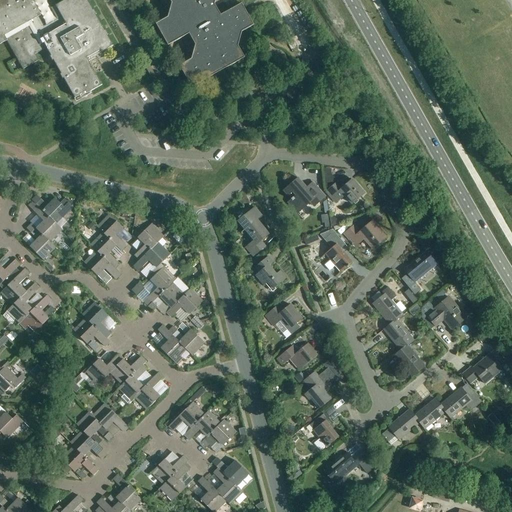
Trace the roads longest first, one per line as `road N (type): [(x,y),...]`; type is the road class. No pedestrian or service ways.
road 1 (primary): [(511,282),(349,0)]
road 2 (residential): [(270,157),(365,165),(380,175),(401,239),(343,314)]
road 3 (tertiary): [(20,168),(179,206),(200,220)]
road 4 (residential): [(0,479),(87,489),(146,426)]
road 5 (tertiary): [(200,220),(244,365)]
road 6 (tertiary): [(244,365),(282,511)]
road 7 (residential): [(1,235),(52,284),(84,276),(108,299)]
